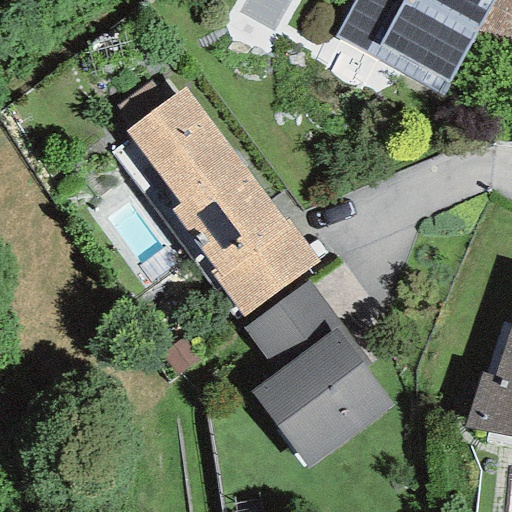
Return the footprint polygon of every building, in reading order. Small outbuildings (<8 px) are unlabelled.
[(355,0),(335,37),(441,95),(474,34),(493,0),(355,0)] [(511,56),(511,0),(493,0),(474,34),(511,56)] [(242,318),(319,262),(288,218),(284,221),(184,88),(162,101),(149,82),(116,106),(130,128),(123,132),(176,205),(168,211),(215,269),(209,272),(242,318)] [(336,329),(365,367),(369,364),(308,281),(242,328),(273,375),(336,329)] [(511,318),(493,376),(479,372),(463,428),(511,438),(511,318)] [(273,375),(251,392),(308,469),(393,405),(365,367),(336,329),(273,375)]
